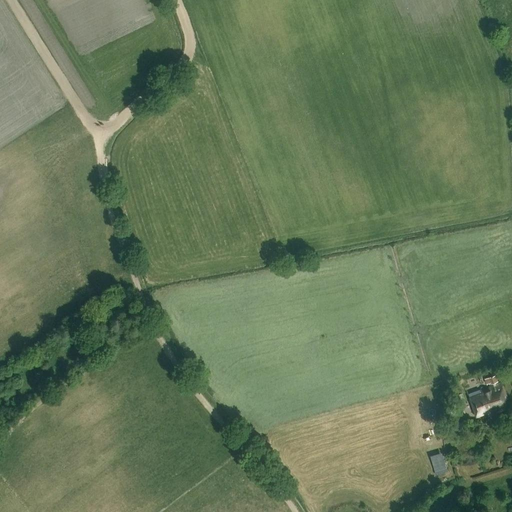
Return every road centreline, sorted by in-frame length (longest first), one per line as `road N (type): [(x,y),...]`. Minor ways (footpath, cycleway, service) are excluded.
road 1 (track): [(152,324),(292,511)]
road 2 (track): [(98,137),(107,207),(152,324)]
road 3 (track): [(98,137),(183,65),(175,0)]
road 4 (track): [(11,0),(98,137)]
